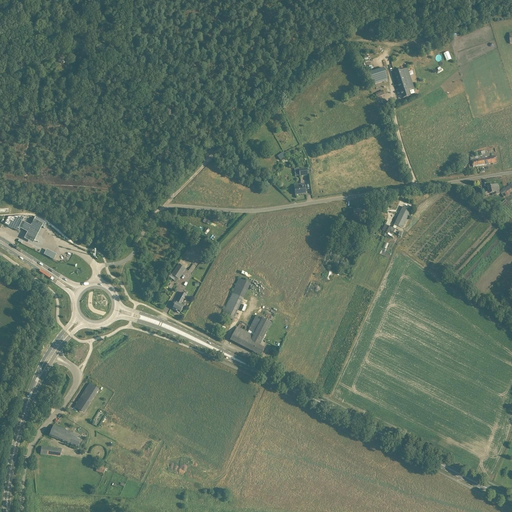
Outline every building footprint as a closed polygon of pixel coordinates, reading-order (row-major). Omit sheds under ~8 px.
[(368,73),(372,85),(387,80),(383,68),(368,73)] [(394,73),(402,98),(410,96),(408,90),(413,88),(411,83),(410,83),(405,69),(394,73)] [(287,151),(284,153),(283,153),(278,157),(280,160),(286,156),(289,154),(287,151)] [(496,162),(495,157),(488,158),(488,154),(486,154),(486,153),(485,151),(477,153),(478,156),(475,157),(470,158),(471,161),(472,161),(473,167),(496,162)] [(511,191),(511,183),(500,192),(504,198),(511,191)] [(295,187),(295,195),(306,194),(304,184),(298,185),(299,187),(295,187)] [(489,191),(485,191),(486,195),(492,194),(493,196),(500,194),(497,184),(488,186),(489,191)] [(410,210),(403,207),(394,225),(402,228),(410,210)] [(353,211),(354,216),(349,217),(350,222),(358,221),(357,217),(363,216),(366,215),(365,212),(362,213),(362,209),(353,211)] [(8,217),(5,224),(19,232),(20,229),(23,223),(26,217),(24,216),(8,217)] [(46,224),(35,218),(33,222),(43,227),(44,228),(46,224)] [(31,227),(23,223),(20,229),(28,234),(24,241),(33,246),(43,227),(33,222),(31,227)] [(389,232),(393,234),(395,229),(385,224),(382,231),(388,234),(389,232)] [(47,249),(45,254),(52,258),(55,253),(47,249)] [(184,268),(179,265),(172,275),(179,280),(186,269),(184,268)] [(237,317),(250,283),(239,278),(225,312),(237,317)] [(180,313),(181,311),(185,304),(186,305),(186,304),(182,302),(184,299),(185,299),(187,295),(181,293),(177,301),(172,309),(177,312),(177,313),(179,313),(180,313)] [(261,356),(264,350),(265,348),(260,345),(271,323),(262,319),(256,316),(248,330),(255,333),(253,335),(237,327),(230,340),(253,352),(261,356)] [(75,407),(85,413),(100,389),(89,383),(75,407)] [(94,422),(99,424),(104,412),(99,410),(94,422)] [(78,435),(53,425),(49,436),(78,448),(81,440),(77,438),(78,435)] [(40,454),(45,455),(60,457),(62,450),(41,447),(40,454)] [(97,471),(104,474),(106,468),(99,465),(97,471)]
